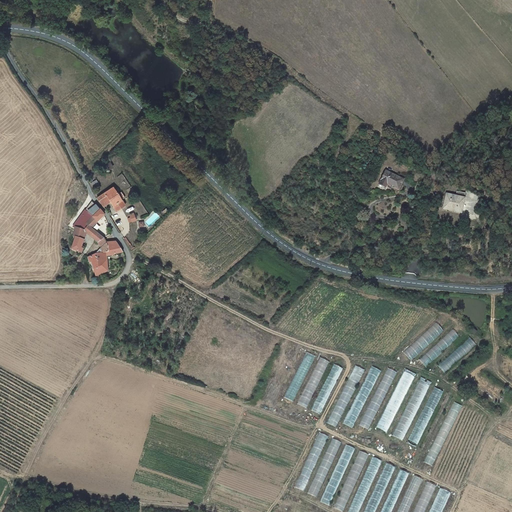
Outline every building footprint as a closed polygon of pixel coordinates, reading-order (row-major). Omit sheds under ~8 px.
[(385,173),(379,187),(387,190),(388,186),(399,191),(404,180),(385,173)] [(115,189),(98,198),(104,208),(112,204),(116,212),(125,207),(115,189)] [(463,214),(468,196),(460,193),(458,198),(447,195),(444,210),(463,214)] [(92,213),(97,206),(93,200),(86,209),(92,213)] [(95,226),(105,215),(103,212),(97,206),(92,213),(91,214),(92,216),(86,221),(87,223),(85,226),(86,227),(84,230),(75,227),(74,235),(75,235),(74,239),(76,239),(73,249),(76,251),(76,253),(77,253),(79,252),(82,253),(83,249),(82,248),(88,234),(97,240),(101,242),(106,237),(95,228),(95,226)] [(86,221),(92,216),(91,214),(92,213),(86,209),(73,226),(75,227),(84,230),(86,227),(85,226),(87,223),(86,221)] [(134,213),(129,216),(131,218),(128,219),(130,222),(132,221),(133,223),(138,220),(134,213)] [(104,247),(99,252),(89,257),(92,265),(94,264),(99,278),(108,276),(107,274),(110,272),(108,256),(122,252),(115,240),(108,241),(104,247)] [(410,361),(443,332),(436,323),(402,352),(410,361)] [(425,366),(459,338),(453,330),(419,358),(425,366)] [(443,372),(476,345),(470,338),(437,365),(443,372)] [(292,366),(299,352),(290,348),(276,380),(285,384),(293,366),(292,366)] [(319,358),(305,390),(314,394),(328,362),(319,358)] [(327,401),(341,368),(332,364),(318,398),(327,401)] [(353,365),(328,424),(337,428),(363,369),(353,365)] [(370,366),(344,425),(354,429),(379,370),(370,366)] [(385,367),(361,427),(370,430),(395,371),(385,367)] [(388,433),(414,373),(403,368),(377,429),(388,433)] [(404,441),(429,382),(418,377),(393,437),(404,441)] [(432,387),(408,444),(417,448),(442,391),(432,387)] [(318,432),(295,488),(304,492),(327,436),(318,432)] [(307,494),(317,498),(341,442),(331,438),(307,494)] [(345,445),(320,502),(330,506),(354,449),(345,445)] [(358,451),(334,509),(342,511),(343,511),(367,454),(358,451)] [(371,457),(348,511),(359,511),(381,460),(371,457)] [(364,511),(375,511),(395,467),(385,463),(364,511)] [(399,469),(380,511),(391,511),(408,473),(399,469)] [(408,511),(422,480),(412,476),(396,511),(408,511)] [(424,511),(435,485),(425,482),(413,511),(424,511)] [(438,488),(428,511),(440,511),(449,492),(438,488)]
